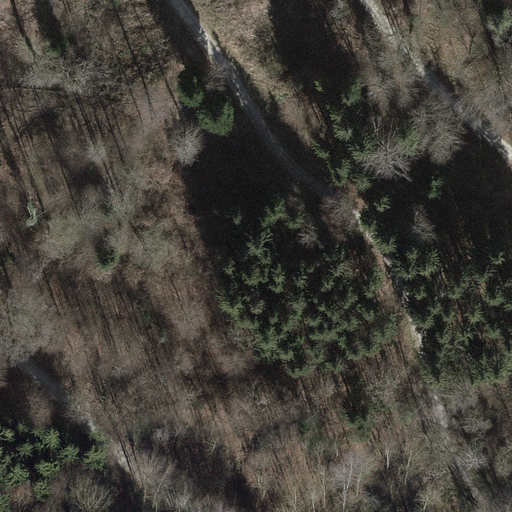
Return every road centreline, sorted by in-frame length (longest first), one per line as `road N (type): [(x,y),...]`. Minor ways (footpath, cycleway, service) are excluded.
road 1 (track): [(176,0),(223,55),(269,139),(383,240),(400,270),(446,428),(496,511)]
road 2 (track): [(199,511),(0,345)]
road 3 (track): [(511,154),(443,91),(368,0)]
